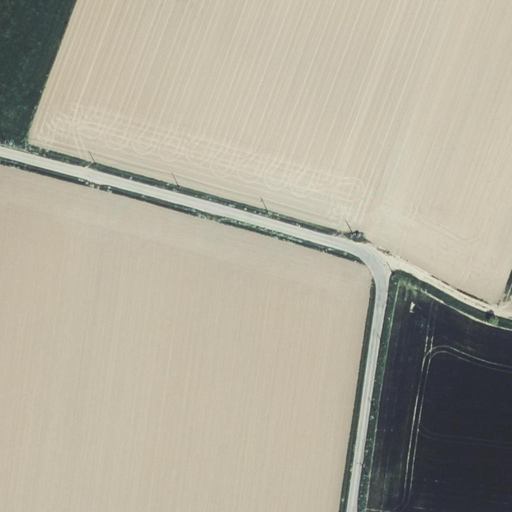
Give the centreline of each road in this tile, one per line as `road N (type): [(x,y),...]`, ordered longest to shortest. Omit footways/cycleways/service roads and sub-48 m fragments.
road 1 (residential): [(0,156),(378,259),(347,511)]
road 2 (track): [(378,259),(511,321)]
